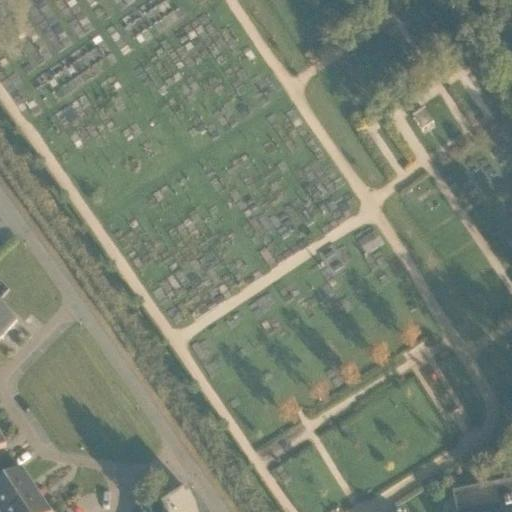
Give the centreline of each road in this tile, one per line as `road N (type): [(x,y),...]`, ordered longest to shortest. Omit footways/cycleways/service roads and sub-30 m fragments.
road 1 (residential): [(185,462),(155,473),(49,458),(0,388)]
road 2 (unclassified): [(185,462),(75,302)]
road 3 (unclassified): [(75,302),(0,196)]
